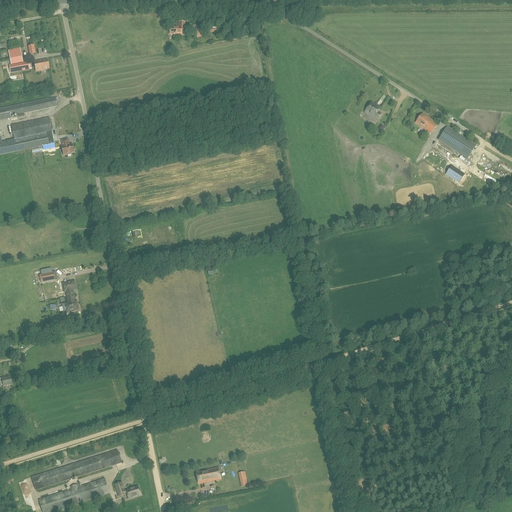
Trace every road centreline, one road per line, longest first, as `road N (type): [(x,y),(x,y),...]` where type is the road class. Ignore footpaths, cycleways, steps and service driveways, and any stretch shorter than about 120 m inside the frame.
road 1 (track): [(0,464),(511,301)]
road 2 (track): [(255,0),(356,511)]
road 3 (track): [(164,511),(62,1)]
road 4 (unclassified): [(491,145),(287,17),(276,0)]
road 5 (track): [(511,370),(491,382),(477,406),(465,476),(448,511)]
road 6 (tertiary): [(154,0),(0,2)]
